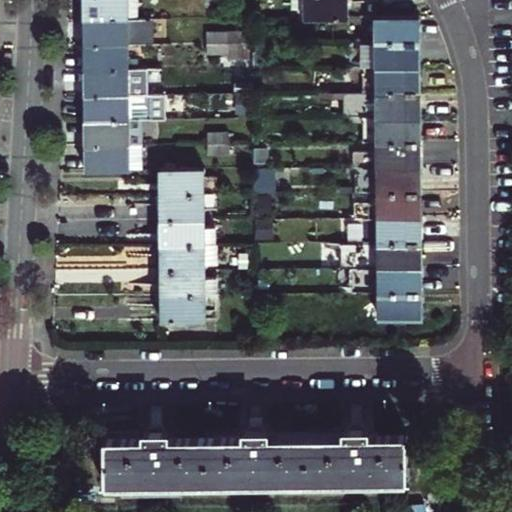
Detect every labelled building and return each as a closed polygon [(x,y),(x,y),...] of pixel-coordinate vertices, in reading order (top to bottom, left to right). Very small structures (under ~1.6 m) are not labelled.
[(128,18),(127,0),(83,0),(84,19),(128,18)] [(137,18),(136,0),(127,0),(128,18),(137,18)] [(348,16),(347,0),(292,0),(293,7),(304,7),(304,16),(348,16)] [(419,40),(419,15),(414,15),(375,15),(375,40),(419,40)] [(137,18),(128,18),(84,19),(84,44),(128,44),(147,43),(147,18),(137,18)] [(206,32),(206,43),(248,42),(248,31),(206,32)] [(347,61),(375,61),(375,40),(347,41),(347,61)] [(419,40),(375,40),(375,61),(375,66),(419,65),(419,40)] [(249,58),(248,42),(206,43),(207,53),(228,53),(228,59),(249,58)] [(128,69),(128,44),(84,44),(84,69),(128,69)] [(362,66),(362,91),(375,91),(419,90),(419,65),(375,66),(362,66)] [(141,93),(141,68),(128,69),(129,94),(141,93)] [(129,94),(128,69),(84,69),(84,94),(129,94)] [(207,82),(207,93),(250,92),(250,71),(229,72),(229,82),(207,82)] [(362,91),(363,116),(376,116),(415,115),(420,115),(419,90),(375,91),(362,91)] [(84,94),(85,119),(141,118),(167,118),(166,93),(141,93),(129,94),(84,94)] [(420,140),(420,115),(415,115),(376,116),(376,141),(420,140)] [(363,141),(376,141),(376,116),(363,116),(363,141)] [(142,143),(141,118),(85,119),(85,144),(129,144),(142,143)] [(208,132),(208,143),(229,142),(229,132),(208,132)] [(376,166),(420,165),(420,140),(376,141),(376,151),(352,151),(352,166),(376,166)] [(229,153),(229,142),(208,143),(208,153),(229,153)] [(142,169),(142,143),(129,144),(130,169),(142,169)] [(130,169),(129,144),(85,144),(85,169),(130,169)] [(268,161),(268,147),(256,147),(256,162),(268,161)] [(377,191),(420,190),(420,165),(376,166),(376,171),(354,171),(354,191),(377,191)] [(160,168),(161,193),(204,193),(204,176),(204,168),(160,168)] [(377,216),(421,215),(420,190),(377,191),(377,201),(354,201),(354,216),(377,216)] [(205,209),(204,193),(161,193),(161,218),(205,218),(205,209)] [(272,194),(257,194),(257,216),(272,216),(272,194)] [(421,215),(377,216),(377,241),(416,240),(421,240),(421,215)] [(205,227),(205,218),(161,218),(161,243),(205,243),(215,243),(215,227),(205,227)] [(421,240),(416,240),(377,241),(342,242),(342,266),(352,266),(417,265),(421,265),(421,240)] [(205,263),(205,243),(161,243),(161,269),(205,268),(205,263)] [(215,243),(205,243),(205,263),(218,263),(218,243),(215,243)] [(421,265),(417,265),(352,266),(353,291),(378,291),(417,290),(422,290),(421,265)] [(205,278),(205,268),(161,269),(161,294),(205,293),(216,293),(216,277),(205,278)] [(422,290),(417,290),(378,291),(378,316),(422,315),(422,290)] [(206,318),(205,293),(161,294),(162,319),(206,318)] [(102,479),(102,480),(283,478),(410,477),(410,475),(407,475),(406,432),(404,432),(404,435),(366,436),(366,428),(362,428),(362,425),(354,425),(348,425),(348,428),(344,428),(344,436),(266,437),(266,429),(262,429),(262,426),(254,426),(248,426),(248,429),(244,429),(244,437),(166,438),(166,430),(162,430),(162,427),(154,427),(148,427),(148,431),(144,431),(144,438),(106,439),(106,435),(104,435),(104,479),(102,479)]
